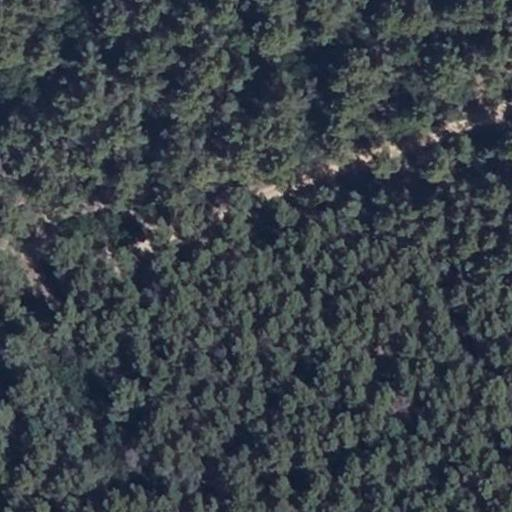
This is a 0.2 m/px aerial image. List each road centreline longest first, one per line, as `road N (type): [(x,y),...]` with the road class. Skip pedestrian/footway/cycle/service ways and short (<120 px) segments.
road 1 (track): [(511,102),(173,221)]
road 2 (track): [(173,221),(0,226)]
